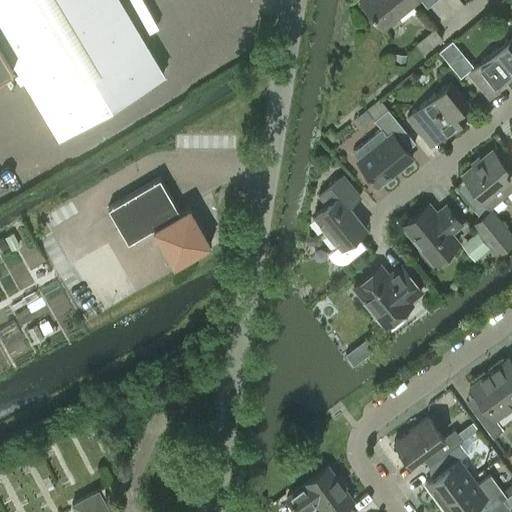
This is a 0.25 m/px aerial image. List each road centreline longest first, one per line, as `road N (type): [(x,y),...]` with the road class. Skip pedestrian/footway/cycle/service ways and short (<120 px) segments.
road 1 (unclassified): [(220,511),(292,0)]
road 2 (unknown): [(0,137),(86,144),(141,118),(191,69),(204,0)]
road 3 (residential): [(403,511),(361,446),(381,421),(511,325)]
road 4 (residential): [(378,212),(511,107)]
